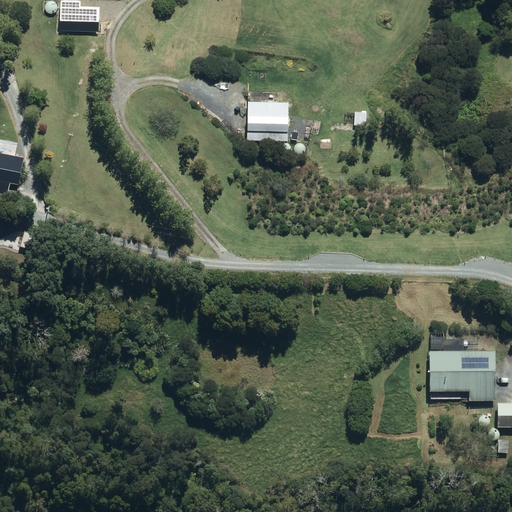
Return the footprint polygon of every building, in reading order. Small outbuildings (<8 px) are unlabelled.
[(291,99),(249,97),(246,141),(288,144),(291,99)] [(0,191),(10,194),(13,182),(21,184),(29,156),(0,148),(0,191)] [(41,234),(26,229),(20,246),(35,251),(41,234)] [(448,336),(432,336),(431,399),(497,400),(498,350),(448,350),(448,336)] [(511,401),(499,402),(500,426),(511,426),(511,401)] [(497,439),(496,454),(509,454),(510,440),(497,439)]
